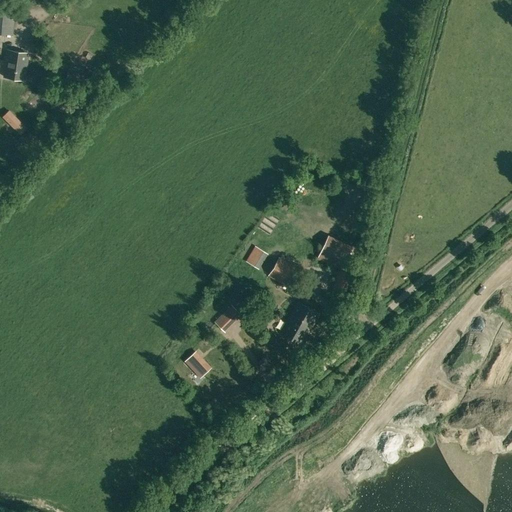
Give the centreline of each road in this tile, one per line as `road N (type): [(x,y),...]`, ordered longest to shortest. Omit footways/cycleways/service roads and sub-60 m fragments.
road 1 (track): [(354,339),(440,0)]
road 2 (track): [(280,511),(356,439),(511,258)]
road 3 (track): [(150,511),(339,352)]
road 4 (unclassified): [(339,352),(511,204)]
